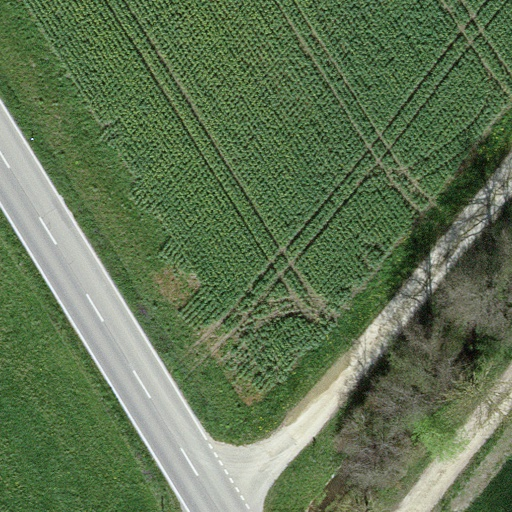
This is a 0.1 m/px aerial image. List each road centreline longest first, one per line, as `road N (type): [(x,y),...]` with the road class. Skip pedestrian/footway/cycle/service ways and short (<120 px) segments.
road 1 (tertiary): [(0,151),(221,511)]
road 2 (track): [(511,193),(236,511)]
road 3 (track): [(411,511),(511,389)]
